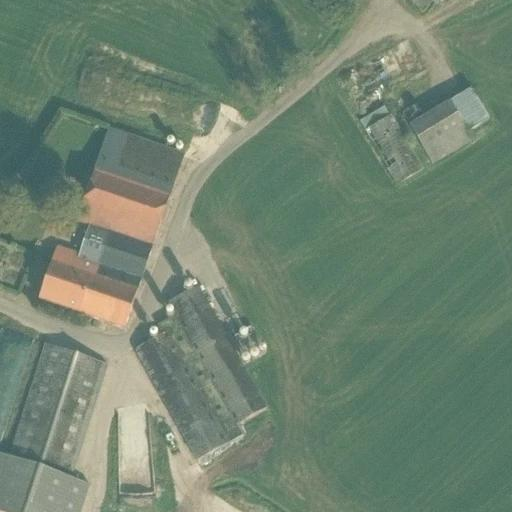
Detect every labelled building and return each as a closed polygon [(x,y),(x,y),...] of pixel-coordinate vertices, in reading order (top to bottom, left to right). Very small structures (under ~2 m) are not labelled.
[(406,0),(421,13),(432,0),(406,0)] [(472,142),(449,103),(408,128),(431,167),(472,142)] [(384,109),(359,123),(395,185),(420,170),(384,109)] [(57,249),(45,283),(39,302),(123,331),(183,156),(108,131),(78,220),(110,231),(98,265),(75,257),(76,255),(57,249)] [(267,311),(209,201),(187,213),(245,322),(267,311)] [(134,352),(144,369),(197,464),(243,438),(238,428),(266,413),(197,289),(168,306),(174,317),(157,327),(162,336),(134,352)] [(45,346),(8,459),(70,480),(106,367),(45,346)] [(137,499),(133,409),(104,410),(108,501),(137,499)] [(79,511),(88,487),(70,480),(8,459),(0,456),(0,511),(79,511)]
